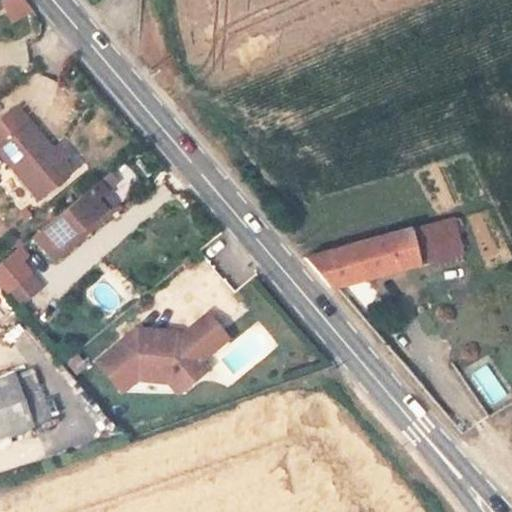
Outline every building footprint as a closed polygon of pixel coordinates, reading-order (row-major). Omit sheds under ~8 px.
[(0,0),(0,26),(32,8),(25,0),(0,0)] [(0,147),(36,192),(67,167),(49,145),(16,101),(0,114),(0,147)] [(59,138),(49,145),(67,167),(76,161),(59,138)] [(110,166),(30,231),(49,254),(116,198),(107,185),(118,176),(110,166)] [(426,227),(307,257),(303,258),(327,289),(338,286),(440,259),(426,227)] [(0,255),(0,285),(1,287),(21,271),(6,251),(0,255)] [(100,362),(127,396),(144,383),(173,385),(182,396),(211,371),(207,364),(234,344),(214,317),(187,339),(140,331),(100,362)] [(27,357),(0,366),(0,433),(53,415),(36,366),(31,369),(27,357)]
